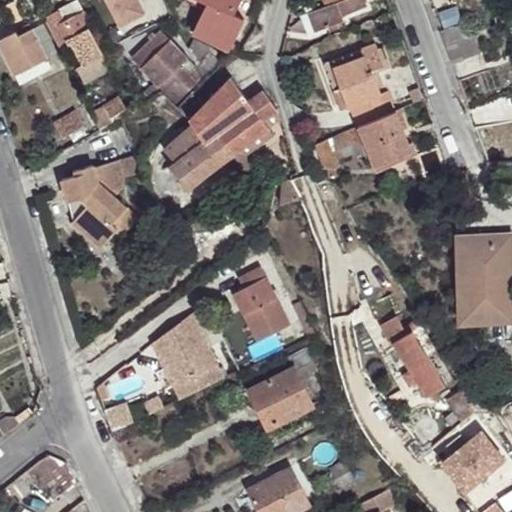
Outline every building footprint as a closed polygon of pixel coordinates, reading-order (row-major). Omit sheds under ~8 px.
[(91,26),(77,0),(44,16),(60,47),(69,42),(81,66),(99,57),(86,30),(91,26)] [(136,0),(106,0),(120,27),(144,15),(136,0)] [(241,0),(205,0),(208,1),(233,15),(241,0)] [(367,8),(363,0),(345,0),(336,4),(341,17),(367,8)] [(233,15),(208,1),(191,34),(226,51),(243,19),(233,15)] [(328,7),(311,13),(319,32),(343,22),(341,17),(336,4),(328,7)] [(0,45),(6,59),(32,46),(40,42),(31,21),(0,36),(0,45)] [(440,32),(445,46),(470,37),(466,23),(440,32)] [(169,101),(179,110),(196,86),(202,81),(196,71),(189,78),(179,67),(186,60),(159,33),(130,59),(158,87),(160,85),(164,90),(169,84),(175,90),(166,97),(169,101)] [(470,37),(445,46),(452,65),(482,54),(475,35),(470,37)] [(393,113),(398,110),(390,89),(383,91),(375,69),(384,64),(377,44),(358,51),(361,60),(340,70),(345,85),(337,88),(345,111),(355,106),(364,126),(393,113)] [(41,65),(32,46),(6,59),(16,77),(41,65)] [(202,81),(223,63),(214,56),(216,55),(210,50),(195,68),(196,71),(202,81)] [(361,60),(358,51),(327,64),(340,70),(361,60)] [(74,69),(82,86),(107,73),(99,57),(81,66),(74,69)] [(328,66),(337,88),(345,85),(340,71),(340,70),(327,64),(328,66)] [(44,72),(41,65),(16,77),(18,85),(44,72)] [(231,78),(189,121),(191,126),(202,143),(215,135),(229,156),(268,130),(262,122),(274,113),(261,94),(249,103),(231,78)] [(161,93),(166,97),(175,90),(169,84),(164,90),(161,93)] [(423,99),(416,85),(407,89),(413,104),(423,99)] [(126,107),(119,95),(91,114),(97,124),(126,107)] [(86,126),(79,112),(58,122),(64,136),(86,126)] [(278,123),(274,113),(262,122),(268,130),(278,123)] [(394,114),(364,127),(368,137),(372,147),(402,136),(394,114)] [(183,191),(229,156),(215,135),(202,143),(191,126),(164,150),(174,164),(168,169),(170,171),(179,185),(183,191)] [(364,126),(316,147),(320,158),(330,154),(368,137),(364,127),(364,126)] [(245,157),(273,137),(268,130),(229,156),(249,180),(257,174),(245,157)] [(409,153),(402,136),(372,147),(379,164),(409,153)] [(511,147),(492,151),(491,164),(511,163),(511,147)] [(320,158),(323,166),(324,169),(326,171),(337,168),(330,154),(320,158)] [(74,216),(69,217),(69,220),(97,248),(113,232),(118,238),(136,221),(113,199),(119,192),(121,190),(122,188),(122,187),(122,185),(122,184),(122,181),(122,179),(121,175),(117,162),(89,169),(88,166),(71,170),(71,175),(59,178),(64,200),(69,199),(74,216)] [(337,168),(326,171),(330,177),(338,176),(337,168)] [(296,202),(291,180),(282,180),(276,205),(296,202)] [(64,200),(69,217),(74,216),(69,199),(64,200)] [(510,323),(509,231),(449,233),(452,325),(510,323)] [(288,327),(259,269),(237,280),(240,287),(232,290),(233,294),(230,295),(255,344),(288,327)] [(308,319),(301,304),(294,308),(301,322),(308,319)] [(224,381),(192,314),(151,346),(178,402),(224,381)] [(412,331),(417,328),(413,323),(402,328),(396,317),(380,325),(390,343),(394,341),(412,331)] [(317,336),(308,319),(301,322),(310,340),(317,336)] [(424,354),(437,346),(425,324),(417,328),(412,331),(424,354)] [(442,386),(424,354),(412,331),(394,341),(411,372),(403,377),(408,386),(417,381),(424,396),(442,386)] [(288,362),(292,369),(293,372),(297,379),(302,388),(310,385),(308,380),(314,376),(303,353),(288,362)] [(293,372),(292,369),(248,392),(267,430),(311,408),(302,388),(297,379),(293,372)] [(460,411),(466,407),(472,404),(462,386),(445,396),(455,414),(460,411)] [(123,404),(104,413),(112,434),(132,424),(123,404)] [(0,426),(0,438),(18,424),(14,418),(0,426)] [(483,437),(500,426),(498,421),(480,432),(483,437)] [(50,503),(74,484),(66,467),(51,457),(43,458),(25,472),(50,503)] [(492,498),(510,485),(493,459),(460,482),(477,508),(492,498)] [(355,480),(344,462),(332,468),(342,487),(355,480)] [(254,511),(265,507),(266,511),(289,511),(305,504),(288,468),(243,490),(245,495),(253,511),(254,511)] [(511,498),(511,487),(510,485),(492,498),(500,507),(511,498)] [(355,511),(382,511),(394,506),(387,491),(353,507),(355,511)] [(253,511),(245,495),(237,499),(240,506),(242,505),(245,511),(253,511)]
